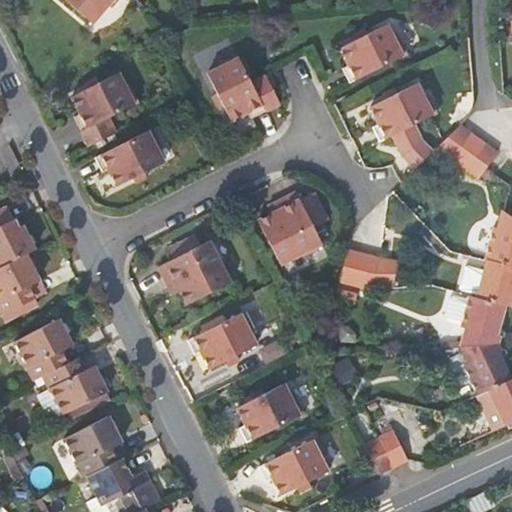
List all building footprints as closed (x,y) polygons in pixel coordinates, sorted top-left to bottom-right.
[(70,0),(91,16),(104,0),(70,0)] [(370,30),(358,36),(339,46),(347,63),(342,66),(349,81),(406,50),(398,32),(392,35),(386,22),(370,30)] [(355,30),(358,36),(370,30),(366,24),(355,30)] [(209,72),(215,86),(221,98),(231,117),(249,109),(252,115),(279,102),(265,75),(252,80),(237,52),(221,60),(223,65),(209,72)] [(103,78),(91,85),(71,95),(81,112),(75,115),(91,144),(117,131),(108,114),(138,98),(129,82),(124,84),(117,71),(103,78)] [(88,78),(91,85),(103,78),(100,73),(88,78)] [(421,79),(400,90),(389,95),(369,106),(379,124),(374,127),(380,141),(393,134),(403,153),(418,141),(409,125),(433,112),(426,100),(431,97),(421,79)] [(386,89),(389,95),(400,90),(397,84),(386,89)] [(215,101),(221,98),(215,86),(208,90),(215,101)] [(472,130),(461,123),(437,146),(453,157),(472,130)] [(118,185),(138,174),(150,168),(164,160),(157,147),(162,144),(152,126),(96,156),(103,169),(108,166),(118,185)] [(485,140),(472,130),(453,157),(466,166),(485,140)] [(479,175),(487,165),(498,149),(485,140),(466,166),(479,175)] [(430,153),(418,141),(403,153),(416,166),(430,153)] [(152,173),(150,168),(138,174),(141,179),(152,173)] [(325,215),(312,188),(309,189),(322,217),(325,215)] [(318,237),(311,222),(322,217),(309,189),(297,195),(295,190),(272,201),(274,206),(267,209),(255,215),(278,258),(318,237)] [(20,232),(16,225),(6,206),(0,208),(0,265),(28,252),(36,248),(28,230),(20,232)] [(494,225),(486,255),(511,261),(511,213),(504,207),(498,226),(494,225)] [(24,222),(16,225),(20,232),(28,230),(24,222)] [(204,242),(199,233),(170,248),(175,257),(162,264),(173,284),(177,282),(181,289),(187,303),(231,280),(209,239),(204,242)] [(357,295),(360,284),(355,283),(363,250),(348,246),(337,291),(357,295)] [(380,255),(379,254),(363,250),(355,283),(360,284),(368,286),(372,286),(380,255)] [(25,277),(36,271),(28,252),(0,265),(0,308),(3,314),(14,308),(36,297),(25,277)] [(511,261),(486,255),(483,270),(464,265),(458,289),(471,292),(477,294),(506,302),(511,303),(511,300),(511,261)] [(46,291),(36,271),(25,277),(36,297),(46,291)] [(501,322),(506,302),(477,294),(471,292),(458,289),(457,288),(452,292),(448,306),(450,313),(465,316),(463,324),(468,328),(464,343),(499,340),(501,333),(498,332),(501,322)] [(38,304),(36,297),(14,308),(18,314),(38,304)] [(230,356),(242,350),(256,342),(250,330),(255,327),(246,309),(188,338),(195,352),(201,349),(210,366),(230,356)] [(58,340),(67,335),(57,316),(14,339),(34,379),(44,374),(69,361),(61,347),(58,340)] [(71,342),(67,335),(58,340),(61,347),(71,342)] [(467,363),(481,391),(489,388),(511,377),(504,360),(500,350),(502,348),(499,340),(464,343),(471,360),(467,363)] [(244,355),(242,350),(230,356),(233,361),(244,355)] [(88,377),(84,369),(77,357),(69,361),(44,374),(65,415),(109,391),(99,371),(88,377)] [(95,364),(84,369),(88,377),(99,371),(95,364)] [(489,388),(505,422),(511,418),(511,377),(489,388)] [(269,391),(258,397),(237,407),(245,424),(238,428),(244,442),(304,411),(295,395),(290,397),(284,384),(269,391)] [(255,390),(258,397),(269,391),(265,385),(255,390)] [(63,437),(84,476),(87,475),(116,460),(110,448),(107,441),(117,436),(106,415),(63,437)] [(397,462),(398,462),(406,458),(392,429),(380,435),(394,463),(397,462)] [(380,435),(365,442),(379,470),(394,463),(380,435)] [(121,443),(117,436),(107,441),(110,448),(121,443)] [(279,493),(299,482),(311,476),(326,468),(320,456),(325,453),(316,436),(257,466),(263,480),(271,476),(279,493)] [(132,475),(122,457),(116,460),(87,475),(98,496),(84,503),(88,511),(132,511),(142,507),(159,498),(144,470),(132,475)] [(314,481),(311,476),(299,482),(303,487),(314,481)] [(53,511),(45,496),(37,500),(43,511),(53,511)]
